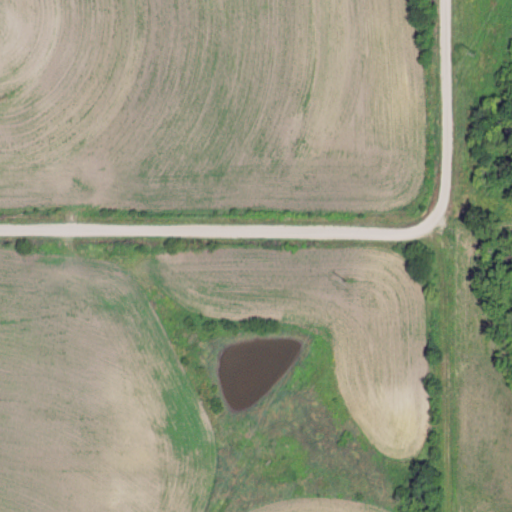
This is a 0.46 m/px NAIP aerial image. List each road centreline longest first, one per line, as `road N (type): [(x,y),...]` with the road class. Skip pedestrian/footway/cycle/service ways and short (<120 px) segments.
road 1 (residential): [(450,511),(438,0)]
road 2 (residential): [(438,231),(0,231)]
